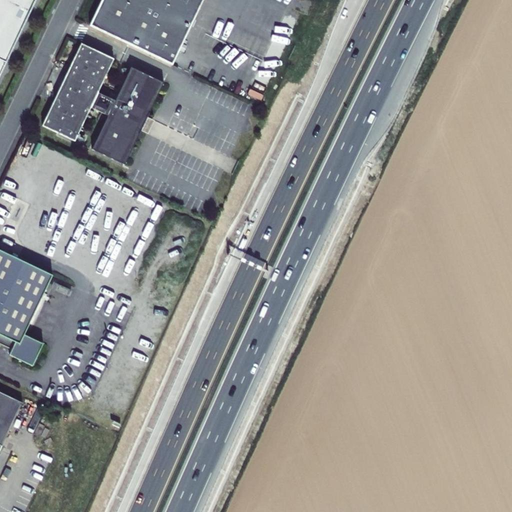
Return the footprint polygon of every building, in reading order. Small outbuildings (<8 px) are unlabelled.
[(0,0),(0,71),(33,0),(0,0)] [(200,0),(100,0),(88,26),(170,64),(200,0)] [(123,164),(139,130),(146,116),(162,82),(130,67),(114,101),(98,93),(114,60),(79,43),(40,125),(75,142),(91,108),(107,116),(91,149),(123,164)] [(154,119),(146,116),(139,130),(147,134),(154,119)] [(23,336),(52,274),(0,249),(0,346),(9,350),(7,356),(30,367),(41,345),(23,336)] [(0,447),(21,402),(0,392),(0,447)]
